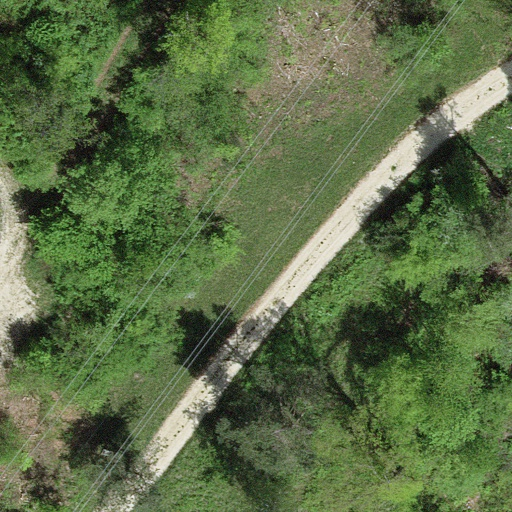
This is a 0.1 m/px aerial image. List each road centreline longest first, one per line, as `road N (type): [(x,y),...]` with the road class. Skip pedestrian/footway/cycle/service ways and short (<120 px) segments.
road 1 (track): [(109,511),(307,263),(367,170),(511,73)]
road 2 (track): [(151,0),(15,221)]
